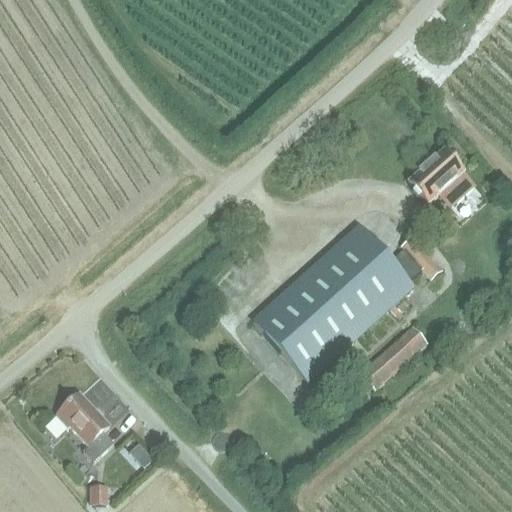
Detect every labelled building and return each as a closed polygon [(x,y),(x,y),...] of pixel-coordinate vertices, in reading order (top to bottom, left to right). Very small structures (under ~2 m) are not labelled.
[(427,209),(463,177),(444,155),(407,187),(427,209)] [(421,274),(426,279),(430,284),(440,275),(412,243),(402,252),(404,254),(390,267),(358,231),(253,326),(307,387),(412,292),(407,286),(421,274)] [(374,395),(426,348),(412,332),(359,379),(374,395)] [(348,417),(364,402),(352,389),(336,404),(348,417)] [(79,398),(55,420),(67,433),(69,431),(87,450),(82,455),(93,467),(113,448),(102,436),(109,430),(79,398)] [(106,511),(106,493),(88,492),(88,511),(106,511)]
